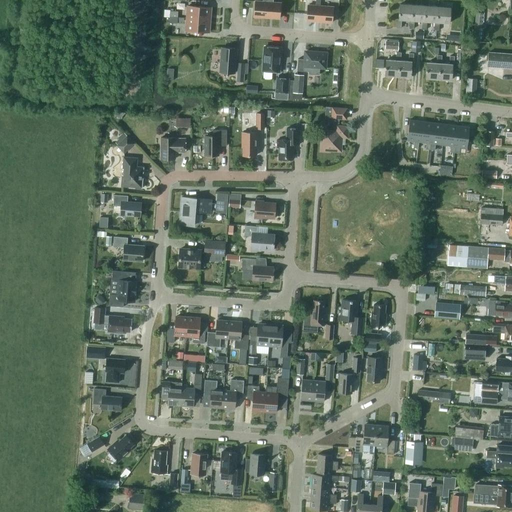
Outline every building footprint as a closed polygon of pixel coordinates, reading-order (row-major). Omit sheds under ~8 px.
[(267,0),(262,0),(263,1),(255,1),(254,16),(267,17),(267,0)] [(267,0),(267,17),(279,18),(280,3),(273,2),(273,0),(267,0)] [(308,5),(306,20),(319,21),(320,6),(320,0),(316,0),(316,5),(308,5)] [(402,20),(410,20),(411,20),(412,5),(400,4),(398,19),(397,19),(396,27),(401,28),(402,20)] [(188,5),(187,18),(210,20),(210,7),(188,5)] [(414,20),(422,21),(424,21),(425,6),(412,5),(411,20),(410,20),(409,28),(411,28),(413,29),(414,20)] [(333,7),(320,6),(319,21),(332,22),(333,7)] [(438,6),(425,6),(424,21),(422,21),(422,29),(424,29),(423,38),(428,38),(429,30),(426,30),(427,21),(435,22),(437,22),(438,6)] [(437,22),(435,22),(434,30),(439,30),(439,22),(449,23),(450,7),(438,6),(437,22)] [(475,12),(473,38),(481,38),(483,13),(475,12)] [(187,18),(186,31),(209,32),(210,20),(187,18)] [(411,51),(420,52),(421,42),(411,41),(411,51)] [(263,70),(279,72),(279,63),(280,63),(280,58),(280,57),(280,47),(265,46),(263,70)] [(220,72),(235,73),(236,48),(221,47),(220,72)] [(298,59),(297,71),(309,72),(309,74),(319,75),(320,67),(325,68),(326,53),(305,51),(305,59),(298,59)] [(385,75),(398,76),(399,60),(401,61),(401,52),(397,52),(396,60),(386,60),(385,75)] [(511,53),(489,52),(488,66),(511,67),(511,53)] [(398,76),(400,76),(411,77),(412,62),(413,62),(414,53),(409,53),(409,61),(401,61),(399,60),(398,76)] [(426,78),(439,79),(440,63),(441,63),(442,55),(438,55),(437,63),(427,62),(426,78)] [(439,79),(440,79),(452,80),(453,65),(454,65),(455,56),(450,56),(449,64),(441,63),(440,63),(439,79)] [(244,74),(245,63),(238,63),(236,81),(243,82),(244,74)] [(467,77),(466,92),(476,93),(477,78),(467,77)] [(286,92),(287,78),(278,78),(277,92),(286,92)] [(294,84),(293,92),(302,93),(303,85),(294,84)] [(331,119),(347,120),(347,107),(331,106),(331,119)] [(115,112),(111,116),(117,122),(125,113),(125,112),(115,112)] [(256,128),(264,128),(264,113),(256,113),(256,128)] [(181,127),(190,127),(190,117),(181,117),(181,127)] [(413,147),(418,147),(418,141),(421,120),(409,118),(406,139),(413,140),(413,147)] [(418,141),(426,142),(425,148),(429,149),(433,122),(421,120),(418,141)] [(429,149),(434,150),(435,143),(442,144),(445,123),(433,122),(429,149)] [(442,144),(450,145),(449,152),(453,152),(457,125),(445,123),(442,144)] [(453,152),(458,153),(459,147),(466,148),(469,127),(457,125),(453,152)] [(320,151),(329,152),(329,150),(340,151),(341,137),(347,137),(348,127),(338,126),(337,132),(323,131),(323,143),(321,142),(320,151)] [(279,147),(279,159),(293,159),(293,144),(299,144),(299,128),(287,128),(287,139),(277,139),(277,147),(279,147)] [(205,136),(205,155),(219,155),(219,146),(227,146),(227,130),(213,130),(213,136),(205,136)] [(485,146),(493,146),(494,131),(486,131),(485,146)] [(243,147),(243,155),(256,155),(256,147),(257,147),(257,132),(242,132),(242,147),(243,147)] [(117,145),(124,153),(134,143),(127,136),(117,145)] [(161,159),(175,159),(175,152),(185,152),(185,138),(175,138),(175,137),(161,137),(161,159)] [(121,186),(142,188),(144,167),(137,166),(137,158),(123,157),(122,169),(124,169),(124,175),(122,175),(121,186)] [(481,177),(496,178),(497,170),(482,169),(481,177)] [(241,194),(229,193),(229,207),(234,207),(235,199),(240,200),(241,194)] [(120,215),(140,216),(141,203),(127,202),(128,196),(114,194),(113,205),(121,206),(120,215)] [(210,213),(211,199),(181,197),(179,232),(180,224),(194,225),(195,212),(210,213)] [(254,218),(262,219),(263,217),(274,218),(276,203),(264,202),(264,201),(255,200),(254,218)] [(480,223),(502,225),(503,208),(481,207),(480,223)] [(273,250),(274,235),(257,233),(258,226),(245,226),(244,236),(252,236),(251,250),(260,251),(260,249),(273,250)] [(124,247),(123,259),(142,261),(144,246),(127,245),(128,238),(114,236),(113,247),(124,247)] [(203,255),(224,256),(225,242),(205,240),(203,255)] [(511,250),(505,250),(505,249),(488,248),(449,245),(447,264),(467,267),(487,269),(488,259),(510,260),(510,264),(511,263),(511,250)] [(179,267),(199,268),(200,250),(180,249),(179,267)] [(252,280),(272,281),(273,267),(256,266),(256,259),(242,258),(242,270),(253,270),(252,280)] [(110,294),(109,300),(108,306),(121,307),(121,301),(133,302),(134,293),(136,294),(136,287),(134,287),(135,281),(128,280),(128,272),(112,270),(112,279),(121,280),(120,286),(119,285),(118,294),(110,294)] [(511,276),(506,276),(495,276),(494,283),(505,284),(505,290),(511,290),(511,276)] [(460,284),(459,294),(474,295),(474,296),(483,297),(483,296),(485,296),(486,286),(460,284)] [(351,333),(361,334),(363,317),(356,317),(357,301),(343,299),(341,319),(353,320),(351,333)] [(303,331),(302,332),(317,333),(318,325),(324,325),(326,307),(324,307),(324,301),(314,300),(313,306),(312,306),(311,316),(309,316),(307,317),(305,318),(304,320),(303,331)] [(489,300),(488,314),(495,315),(503,315),(503,317),(510,318),(511,316),(511,304),(504,304),(505,301),(495,300),(489,300)] [(434,316),(458,318),(459,304),(436,302),(434,316)] [(385,313),(385,305),(374,304),(373,312),(372,312),(371,324),(385,325),(386,313),(385,313)] [(105,308),(95,307),(94,322),(109,323),(108,331),(126,333),(126,331),(131,331),(132,319),(124,318),(124,317),(105,315),(105,308)] [(176,316),(175,328),(174,335),(186,336),(188,317),(176,316)] [(188,317),(186,336),(193,336),(193,342),(204,343),(205,331),(199,331),(200,318),(188,317)] [(221,338),(228,338),(229,320),(217,320),(216,333),(208,332),(207,346),(220,347),(221,338)] [(229,320),(228,338),(235,339),(234,348),(240,348),(247,349),(248,349),(249,335),(241,334),(242,321),(229,320)] [(257,345),(269,346),(270,324),(258,323),(257,340),(250,340),(249,353),(256,354),(257,345)] [(511,324),(493,323),(493,332),(505,333),(504,339),(511,339),(511,324)] [(270,324),(269,346),(281,346),(280,356),(287,356),(288,342),(281,342),(283,325),(270,324)] [(325,338),(332,339),(333,325),(326,324),(325,338)] [(365,332),(364,341),(380,343),(381,333),(365,332)] [(465,343),(485,345),(486,343),(496,344),(496,336),(466,334),(465,343)] [(363,351),(376,352),(376,344),(364,343),(363,351)] [(485,358),(485,346),(472,346),(465,345),(465,357),(471,358),(485,358)] [(88,346),(87,356),(104,358),(105,347),(88,346)] [(414,354),(413,368),(422,369),(422,361),(423,355),(414,354)] [(510,374),(511,374),(511,356),(506,356),(505,358),(497,358),(498,358),(497,371),(496,371),(504,372),(504,374),(510,374)] [(352,371),(360,371),(361,357),(353,357),(352,371)] [(381,373),(382,358),(368,357),(367,372),(368,372),(367,380),(379,381),(380,373),(381,373)] [(118,372),(124,373),(125,359),(107,358),(106,371),(107,371),(106,381),(117,382),(118,372)] [(296,374),(303,375),(305,359),(297,358),(296,374)] [(326,378),(333,379),(334,364),(327,364),(326,378)] [(339,392),(351,393),(352,374),(340,373),(339,392)] [(181,388),(180,405),(193,406),(194,397),(200,397),(202,374),(195,374),(194,389),(181,388)] [(277,398),(287,399),(289,379),(278,378),(277,388),(266,387),(265,392),(264,411),(276,412),(277,398)] [(224,390),(222,408),(234,409),(235,396),(243,397),(244,380),(231,379),(230,390),(224,390)] [(300,400),(312,401),(314,380),(302,379),(300,400)] [(210,407),(222,408),(224,390),(216,389),(217,381),(205,380),(204,394),(211,394),(210,407)] [(314,380),(312,401),(324,401),(326,381),(314,380)] [(168,404),(180,405),(181,388),(182,383),(163,381),(162,397),(168,398),(168,404)] [(509,383),(482,381),(481,403),(497,404),(497,395),(501,395),(501,399),(508,399),(511,399),(511,382),(509,382),(509,383)] [(252,410),(264,411),(265,392),(259,392),(259,386),(248,385),(247,397),(253,398),(252,410)] [(106,389),(94,388),(93,404),(102,404),(101,409),(121,411),(122,397),(106,396),(106,389)] [(439,391),(419,389),(417,400),(437,402),(439,391)] [(505,437),(511,437),(511,417),(499,416),(499,424),(490,423),(490,436),(505,437)] [(454,437),(482,439),(483,427),(455,424),(454,437)] [(363,443),(375,444),(376,426),(364,425),(363,438),(356,437),(355,451),(362,452),(363,443)] [(376,426),(375,444),(387,445),(386,454),(394,454),(395,440),(388,440),(389,427),(376,426)] [(134,444),(126,435),(116,444),(115,442),(107,449),(118,461),(131,449),(130,448),(134,444)] [(99,436),(87,443),(92,452),(104,444),(99,436)] [(454,449),(471,451),(472,439),(455,437),(454,449)] [(409,441),(407,464),(419,464),(420,442),(409,441)] [(511,445),(497,445),(497,451),(487,450),(486,457),(496,458),(496,467),(503,468),(503,466),(511,466),(511,445)] [(151,472),(167,473),(167,465),(166,465),(167,451),(154,450),(154,459),(152,459),(151,472)] [(237,452),(222,451),(220,479),(232,480),(231,483),(241,484),(242,469),(236,468),(237,452)] [(191,474),(206,475),(207,454),(192,453),(191,474)] [(263,472),(265,454),(251,454),(251,459),(246,459),(245,471),(263,472)] [(318,454),(317,464),(338,466),(338,461),(332,461),(332,455),(318,454)] [(317,464),(316,474),(330,475),(331,470),(337,470),(338,466),(317,464)] [(268,490),(277,491),(279,472),(269,472),(268,490)] [(330,475),(316,474),(312,474),(312,486),(330,487),(330,480),(338,481),(338,476),(330,475)] [(442,488),(449,488),(450,478),(443,477),(442,488)] [(352,479),(351,490),(359,491),(360,480),(352,479)] [(382,493),(394,494),(395,482),(383,481),(382,493)] [(408,497),(419,498),(417,511),(432,511),(434,495),(441,496),(442,484),(431,483),(430,492),(420,491),(421,483),(409,482),(408,497)] [(475,484),(475,493),(478,494),(487,494),(511,496),(511,485),(498,485),(488,485),(475,484)] [(312,486),(311,497),(336,499),(337,494),(329,494),(330,487),(312,486)] [(130,493),(129,508),(143,509),(145,494),(130,493)] [(475,493),(474,502),(497,504),(497,506),(511,507),(511,505),(511,496),(487,494),(478,494),(475,493)] [(356,511),(368,511),(370,504),(362,503),(363,494),(358,494),(358,503),(357,503),(356,511)] [(370,504),(368,511),(381,511),(382,505),(382,496),(377,495),(377,505),(370,504)] [(453,495),(451,511),(461,511),(463,496),(453,495)] [(336,499),(311,497),(310,509),(328,510),(328,503),(336,504),(336,499)]
